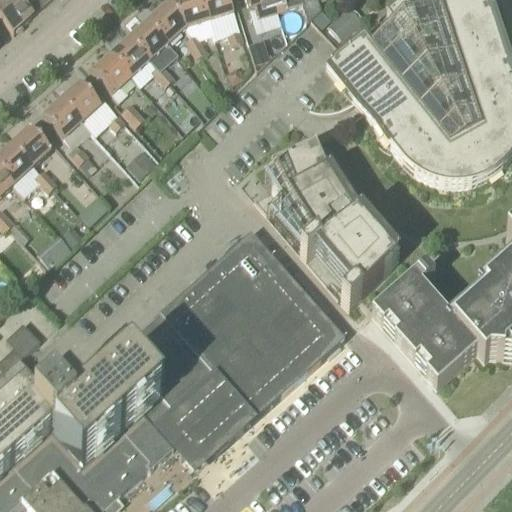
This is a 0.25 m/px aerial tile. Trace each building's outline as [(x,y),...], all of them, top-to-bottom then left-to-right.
[(0,24),(13,39),(33,22),(17,4),(13,0),(4,0),(0,4),(0,24)] [(21,0),(17,4),(33,22),(56,0),(21,0)] [(187,35),(206,28),(196,0),(193,0),(170,8),(185,35),(187,35)] [(196,0),(206,28),(233,20),(226,0),(196,0)] [(265,0),(243,0),(249,18),(254,16),(257,25),(272,21),(265,0)] [(287,16),(287,15),(302,11),(308,30),(321,18),(315,0),(265,0),(272,21),(287,16)] [(511,83),(484,0),(448,0),(438,4),(437,0),(417,0),(325,74),(402,170),(405,173),(406,175),(411,179),(415,182),(419,184),(423,187),(425,188),(431,190),(436,192),(442,193),(449,194),(457,194),(464,194),(471,192),(480,189),(488,185),(496,180),(503,174),(509,167),(511,162),(511,83)] [(167,52),(185,35),(170,8),(146,29),(167,52)] [(341,20),(329,32),(342,46),(354,36),(358,38),(364,31),(345,12),(339,17),(341,20)] [(320,37),(330,27),(321,18),(311,27),(320,37)] [(161,71),(164,74),(177,63),(174,60),(167,52),(146,29),(128,45),(149,69),(156,76),(161,71)] [(230,52),(242,48),(239,39),(227,43),(230,52)] [(197,42),(185,49),(186,51),(190,58),(202,51),(197,42)] [(131,85),(149,69),(128,45),(110,62),(131,85)] [(257,79),(269,67),(263,47),(247,51),(257,79)] [(206,61),(202,51),(190,58),(194,66),(206,61)] [(112,101),(121,94),(131,85),(110,62),(91,79),(112,101)] [(154,83),(158,87),(168,78),(164,74),(161,71),(156,76),(151,80),(154,83)] [(244,85),(239,77),(232,76),(225,80),(232,92),(244,85)] [(168,78),(158,87),(165,95),(175,86),(168,78)] [(82,129),(100,112),(79,89),(61,106),(82,129)] [(82,129),(61,106),(42,123),(63,147),(82,129)] [(145,127),(131,112),(122,120),(135,135),(145,127)] [(118,124),(109,132),(116,139),(125,132),(118,124)] [(32,174),(50,157),(30,134),(11,151),(32,174)] [(34,186),(39,181),(32,174),(11,151),(0,161),(0,176),(13,191),(25,204),(39,191),(34,186)] [(340,309),(348,318),(396,271),(364,235),(352,218),(332,187),(323,170),(315,152),(270,172),(273,179),(263,188),(271,201),(258,212),(254,207),(253,207),(340,309)] [(63,183),(74,177),(59,154),(48,161),(63,183)] [(81,156),(71,165),(78,173),(79,173),(88,183),(97,175),(88,165),(89,164),(81,156)] [(139,186),(155,171),(141,157),(126,172),(139,186)] [(0,176),(0,203),(13,191),(0,176)] [(43,177),(39,181),(34,186),(39,191),(41,193),(50,185),(45,179),(43,177)] [(41,193),(47,199),(48,201),(57,193),(50,185),(41,193)] [(91,208),(102,220),(107,216),(96,204),(91,208)] [(14,232),(7,224),(0,230),(0,234),(5,240),(14,232)] [(72,233),(61,242),(73,255),(83,246),(72,233)] [(172,418),(191,439),(213,464),(344,347),(250,241),(61,410),(53,402),(45,409),(37,400),(42,396),(19,369),(0,387),(0,455),(30,429),(43,443),(42,451),(53,463),(62,464),(145,389),(172,418)] [(511,242),(505,249),(511,257),(511,272),(484,297),(488,302),(452,333),(420,297),(444,276),(435,266),(371,323),(436,397),(476,362),(483,370),(488,366),(511,367),(511,242)] [(57,271),(43,255),(36,261),(50,277),(57,271)] [(0,368),(0,387),(19,369),(40,349),(23,331),(5,348),(13,356),(0,368)] [(0,479),(13,469),(22,469),(42,492),(53,483),(59,490),(139,419),(154,436),(172,418),(145,389),(62,464),(53,463),(42,451),(43,443),(30,429),(0,455),(0,479)] [(110,511),(172,456),(154,436),(139,419),(59,490),(78,511),(110,511)] [(0,511),(17,511),(21,509),(42,492),(22,469),(13,469),(0,479),(0,511)] [(78,511),(59,490),(53,483),(42,492),(21,509),(23,511),(78,511)]
